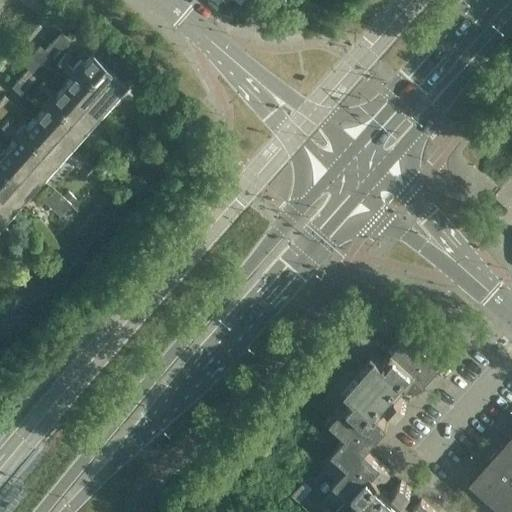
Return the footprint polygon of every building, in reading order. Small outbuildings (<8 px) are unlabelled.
[(61,48),(63,45),(69,39),(60,31),(52,40),(61,48)] [(61,48),(52,40),(44,49),(48,54),(52,58),(61,48)] [(100,42),(64,83),(96,112),(133,71),(100,42)] [(39,45),(31,55),(40,63),(48,54),(44,49),(39,45)] [(31,55),(23,64),(27,67),(32,72),(40,63),(31,55)] [(27,67),(19,76),(28,85),(37,75),(32,72),(27,67)] [(19,76),(11,86),(20,94),(28,85),(19,76)] [(64,83),(35,114),(68,143),(96,112),(64,83)] [(0,107),(4,112),(13,102),(4,94),(0,98),(0,107)] [(35,114),(7,146),(39,175),(68,143),(35,114)] [(0,153),(0,197),(11,207),(39,175),(7,146),(0,153)] [(0,197),(0,218),(11,207),(0,197)] [(372,320),(356,337),(363,343),(367,343),(379,330),(378,326),(372,320)] [(407,511),(379,486),(391,472),(366,449),(388,424),(375,412),(402,381),(416,393),(440,366),(423,352),(432,343),(414,327),(384,361),(376,355),(346,389),(353,395),(330,421),(346,435),(332,451),(348,466),(334,482),(333,481),(329,485),(347,501),(351,497),(359,504),(353,511),(435,511),(422,500),(410,511),(407,511)] [(333,376),(326,370),(318,379),(327,387),(333,380),(333,376)] [(511,511),(511,442),(501,454),(497,451),(489,459),(493,463),(474,485),(505,511),(511,511)] [(20,486),(0,511),(7,511),(25,491),(20,486)]
